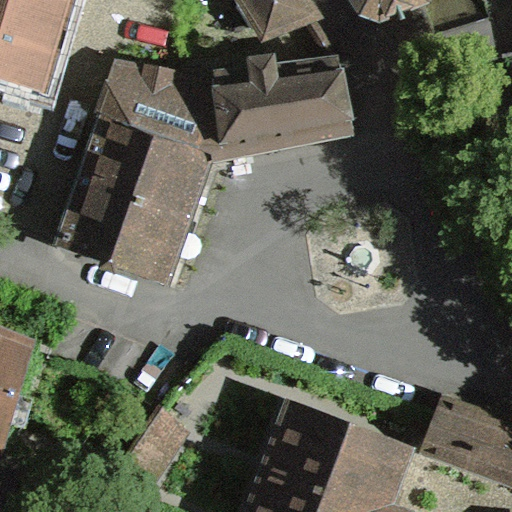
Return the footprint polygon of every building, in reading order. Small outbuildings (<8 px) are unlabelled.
[(0,0),(0,85),(38,97),(60,22),(66,0),(0,0)] [(238,0),(263,40),(308,23),(293,0),(238,0)] [(346,0),(358,19),(375,24),(403,14),(441,0),(346,0)] [(204,160),(203,164),(284,148),(348,135),(336,71),(210,86),(211,92),(113,74),(96,122),(204,160)] [(96,122),(51,251),(159,289),(180,231),(203,164),(204,160),(96,122)] [(0,442),(26,355),(0,345),(0,442)] [(383,511),(406,452),(287,406),(248,511),(383,511)] [(511,488),(511,434),(449,412),(436,407),(430,423),(418,453),(511,488)] [(179,436),(155,415),(105,490),(134,501),(179,436)]
